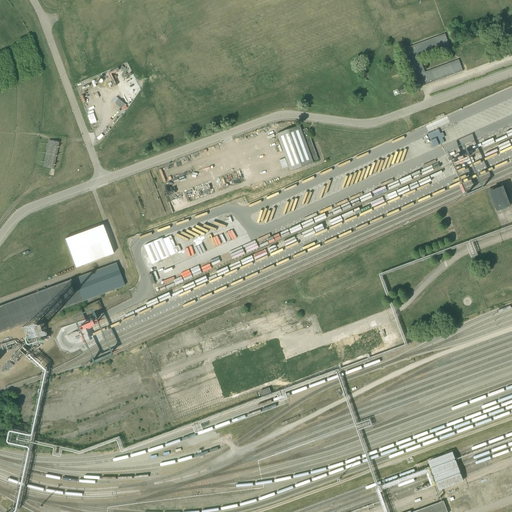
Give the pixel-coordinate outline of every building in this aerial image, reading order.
[(418,88),(463,71),(459,60),(425,72),(419,56),(449,45),(445,34),(403,49),(418,88)] [(128,64),(118,68),(123,78),(132,75),(128,64)] [(119,98),(116,103),(122,107),(125,102),(119,98)] [(277,134),(290,171),(319,161),(307,129),(301,130),(300,126),(277,134)] [(439,128),(428,132),(433,146),(445,142),(443,136),(445,136),(443,131),(440,132),(439,128)] [(43,167),(54,169),(59,142),(49,140),(43,167)] [(497,211),(510,206),(503,187),(490,192),(497,211)] [(137,196),(142,211),(146,209),(141,195),(137,196)] [(76,269),(114,254),(103,225),(65,239),(76,269)] [(161,236),(144,243),(144,244),(152,262),(145,262),(148,270),(148,272),(153,284),(156,283),(156,270),(155,270),(153,264),(156,263),(155,261),(158,260),(169,256),(171,256),(171,254),(176,252),(174,248),(174,247),(179,245),(174,235),(170,235),(166,236),(161,236)] [(255,243),(247,246),(249,251),(257,248),(255,243)] [(116,263),(0,306),(0,332),(125,286),(116,263)] [(32,338),(38,336),(35,324),(23,328),(27,339),(32,338)] [(216,358),(227,395),(291,375),(292,376),(385,347),(379,328),(284,358),(278,339),(216,358)] [(1,371),(3,373),(5,370),(8,372),(13,365),(9,362),(1,371)] [(262,397),(271,393),(270,388),(260,391),(262,397)] [(447,511),(443,501),(412,511),(410,511),(406,511),(447,511)]
